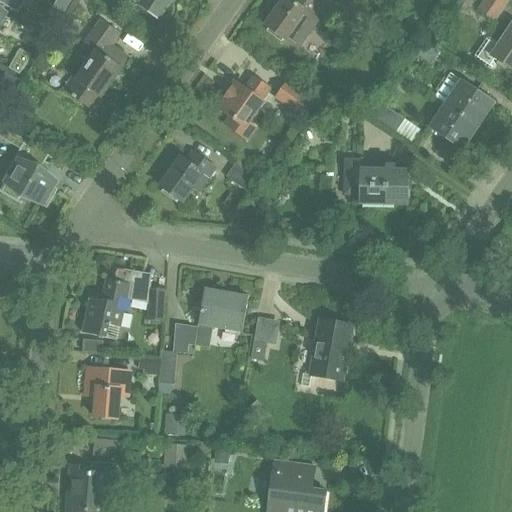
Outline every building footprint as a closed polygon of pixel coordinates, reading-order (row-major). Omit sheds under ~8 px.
[(26,0),(0,0),(0,2),(18,14),(26,0)] [(131,0),(159,20),(173,0),(131,0)] [(283,0),(265,26),(297,49),(318,20),(321,22),(327,12),(322,8),(322,7),(312,0),(283,0)] [(483,0),(477,10),(495,22),(509,1),(508,0),(483,0)] [(337,20),(357,34),(363,26),(367,21),(347,6),(337,20)] [(63,91),(94,112),(103,98),(99,95),(127,55),(113,45),(121,33),(100,18),(83,42),(96,52),(77,79),(73,77),(63,91)] [(497,61),(511,70),(511,24),(498,45),(489,38),(485,40),(474,56),(474,61),(487,69),(492,68),(497,61)] [(370,31),(363,26),(357,34),(364,39),(370,31)] [(32,29),(25,41),(37,48),(44,36),(32,29)] [(425,40),(416,54),(431,64),(440,50),(425,40)] [(23,67),(12,61),(8,68),(19,75),(23,67)] [(223,124),(248,142),(258,128),(249,122),(264,102),(263,101),(272,88),(253,75),(244,88),(235,81),(216,107),(228,116),(223,124)] [(4,89),(13,95),(21,81),(13,76),(4,89)] [(445,103),(479,126),(495,103),(461,80),(445,103)] [(281,99),(303,114),(312,101),(291,85),(281,99)] [(429,127),(463,150),(479,126),(445,103),(429,127)] [(372,117),(411,143),(421,130),(381,104),(372,117)] [(5,129),(0,136),(0,137),(21,150),(3,183),(5,185),(1,192),(19,201),(23,194),(48,208),(58,189),(53,187),(57,180),(40,171),(49,154),(26,141),(5,129)] [(158,187),(184,205),(193,190),(199,194),(217,167),(191,149),(186,158),(180,154),(158,187)] [(359,204),(409,205),(410,170),(395,170),(395,165),(386,165),(386,170),(362,169),(362,158),(343,158),(342,195),(359,196),(359,204)] [(226,176),(246,190),(256,177),(235,163),(226,176)] [(230,196),(223,205),(233,212),(240,202),(230,196)] [(91,296),(83,332),(106,337),(109,324),(120,327),(124,310),(129,311),(132,298),(127,297),(129,289),(133,290),(139,292),(141,287),(144,274),(119,270),(116,281),(107,279),(102,299),(91,296)] [(164,290),(151,289),(149,320),(163,321),(164,290)] [(199,325),(242,332),(248,297),(205,289),(199,325)] [(310,376),(342,382),(352,325),(320,319),(310,376)] [(267,344),(254,342),(251,359),(264,361),(267,344)] [(161,348),(160,381),(175,382),(177,350),(161,348)] [(159,376),(160,376),(161,358),(139,357),(138,369),(143,370),(143,374),(159,376)] [(95,417),(117,419),(119,396),(129,396),(131,372),(87,368),(84,395),(97,396),(95,417)] [(256,403),(246,410),(260,426),(269,418),(256,403)] [(165,435),(186,436),(188,415),(167,413),(165,435)] [(120,459),(121,441),(95,440),(94,457),(120,459)] [(187,469),(189,446),(166,445),(164,468),(187,469)] [(218,449),(217,461),(230,463),(231,450),(218,449)] [(266,511),(323,511),(327,491),(313,489),(316,466),(274,460),(266,511)] [(66,511),(94,511),(96,498),(98,473),(96,472),(96,468),(71,466),(66,511)]
